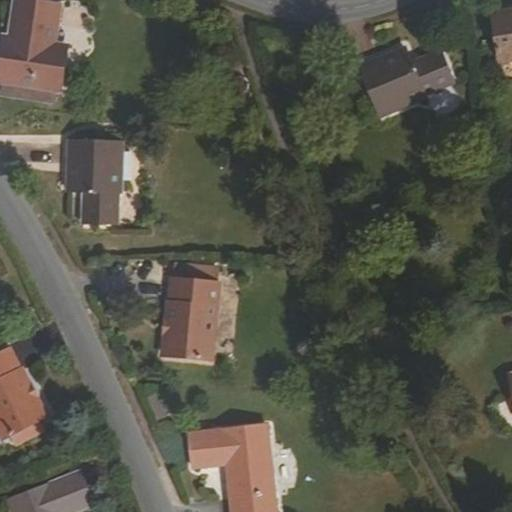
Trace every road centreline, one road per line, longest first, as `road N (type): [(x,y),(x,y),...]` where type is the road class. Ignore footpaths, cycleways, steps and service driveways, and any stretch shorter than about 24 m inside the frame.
road 1 (residential): [(156,511),(102,380),(0,190)]
road 2 (residential): [(395,0),(337,14),(247,0)]
